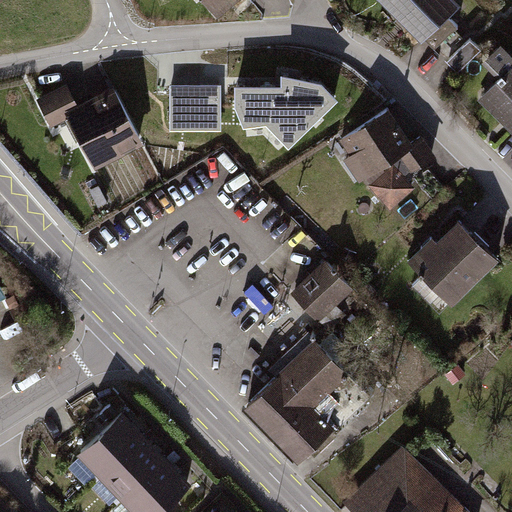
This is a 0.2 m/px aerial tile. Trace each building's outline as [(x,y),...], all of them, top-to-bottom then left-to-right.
[(210,0),(220,12),(234,0),(210,0)] [(459,6),(452,0),(386,0),(437,50),(460,28),(449,16),(459,6)] [(467,35),(460,28),(437,50),(448,61),(462,48),(458,44),(467,35)] [(462,48),(448,61),(459,72),(482,50),(471,38),(462,48)] [(511,70),(506,77),(504,75),(498,82),(499,83),(485,97),(511,124),(511,70)] [(284,83),(237,84),(237,103),(245,122),(267,119),(290,140),(337,96),(321,81),(284,73),(284,83)] [(221,85),(172,85),(172,113),(221,113),(221,85)] [(65,86),(42,99),(55,124),(73,114),(100,165),(144,142),(116,91),(78,111),(65,86)] [(391,111),(344,140),(347,147),(355,143),(374,173),(385,165),(389,172),(372,186),(393,208),(415,188),(402,174),(410,168),(414,172),(438,155),(425,137),(414,144),(391,111)] [(434,239),(412,261),(424,273),(421,276),(424,279),(428,276),(456,305),(501,261),(463,222),(440,245),(434,239)] [(326,265),(297,291),(323,318),(351,291),(326,265)] [(312,340),(245,405),(299,461),(328,433),(313,417),(351,380),(312,340)] [(461,365),(449,374),(456,383),(468,374),(461,365)] [(146,437),(124,414),(83,453),(84,455),(71,467),(87,484),(94,478),(97,482),(146,437)] [(167,460),(146,437),(105,476),(122,495),(115,501),(119,505),(167,460)] [(366,511),(470,511),(468,509),(464,511),(454,511),(398,455),(353,499),(366,511)] [(189,483),(167,460),(126,499),(138,511),(157,511),(164,507),(189,483)]
